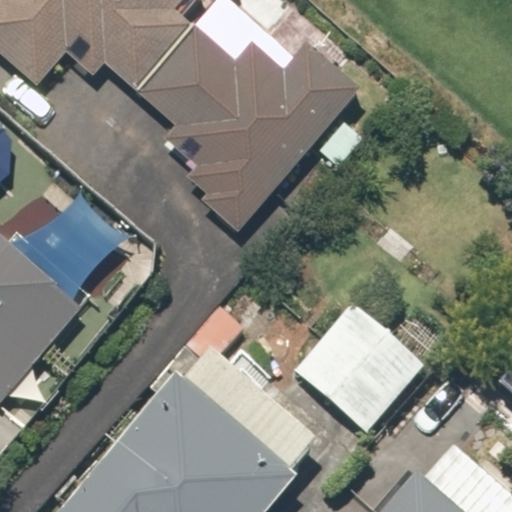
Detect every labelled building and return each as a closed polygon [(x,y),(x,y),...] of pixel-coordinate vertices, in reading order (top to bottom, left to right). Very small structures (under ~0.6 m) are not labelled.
[(366,145),(342,123),(363,99),(332,71),(346,54),(285,0),(232,0),(197,40),(179,24),(200,0),(0,0),(0,71),(31,99),(62,65),(90,90),(103,76),(168,134),(155,149),(186,176),(181,182),(202,202),(197,208),(235,242),(311,158),(335,179),(366,145)] [(0,410),(26,381),(0,358),(0,353),(83,260),(40,222),(24,240),(0,218),(0,410)] [(422,376),(348,314),(291,382),(366,444),(422,376)] [(276,511),(292,495),(283,488),(309,457),(187,351),(150,393),(160,402),(63,511),(276,511)] [(497,511),(437,458),(399,501),(388,511),(497,511)]
